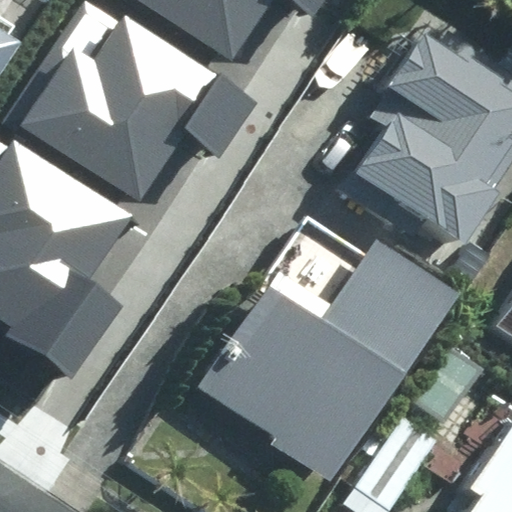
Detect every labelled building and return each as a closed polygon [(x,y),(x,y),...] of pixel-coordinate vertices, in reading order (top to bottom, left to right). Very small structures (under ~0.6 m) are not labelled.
[(420,49),(396,34),(363,85),(373,91),(359,113),(369,119),(326,188),(395,232),(402,220),(436,240),(468,191),(455,183),(482,139),(475,134),(496,99),(463,78),(476,59),(431,32),(420,49)] [(0,339),(69,389),(252,134),(217,109),(234,86),(195,59),(132,147),(99,123),(20,234),(37,245),(18,272),(35,285),(0,334),(0,339)] [(252,441),(306,476),(424,290),(345,240),(296,318),(246,286),(183,384),(258,432),(252,441)] [(511,265),(475,322),(511,346),(511,265)] [(403,395),(342,484),(373,505),(420,440),(401,426),(417,404),(403,395)] [(511,511),(511,468),(478,447),(452,486),(462,492),(448,511),(511,511)]
